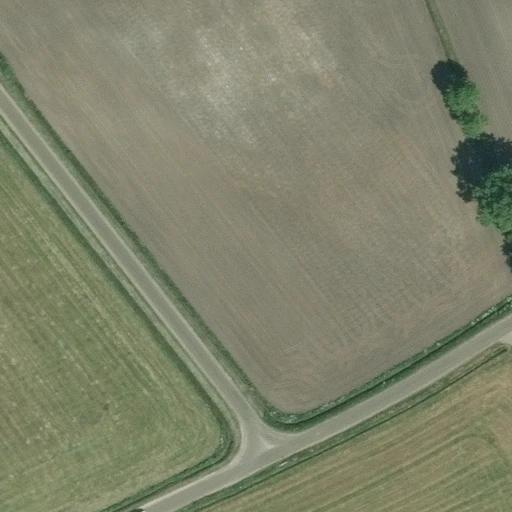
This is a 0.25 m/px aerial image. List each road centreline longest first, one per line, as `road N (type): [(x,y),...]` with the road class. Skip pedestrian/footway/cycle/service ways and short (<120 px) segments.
road 1 (unclassified): [(271,455),(0,101)]
road 2 (unclassified): [(271,455),(511,325)]
road 3 (unclassified): [(151,511),(271,455)]
